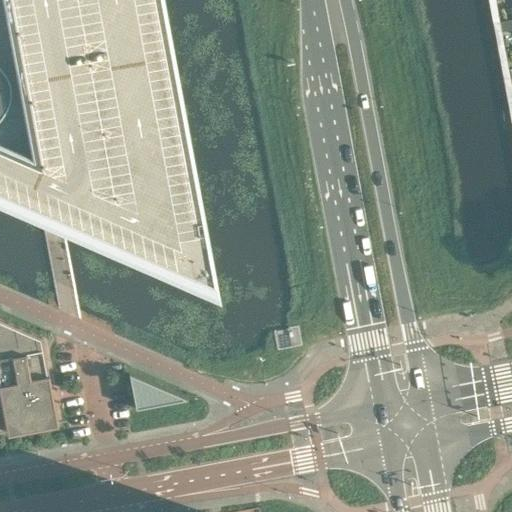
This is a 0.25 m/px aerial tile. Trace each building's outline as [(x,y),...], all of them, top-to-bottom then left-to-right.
[(19,0),(57,201),(210,268),(212,280),(213,280),(214,279),(189,145),(187,145),(187,146),(189,157),(154,142),(137,181),(118,226),(112,224),(132,178),(112,71),(145,52),(134,0),(19,0)] [(511,18),(499,21),(501,31),(511,28),(511,18)] [(0,119),(0,120),(2,117),(4,114),(6,111),(7,108),(9,105),(10,102),(10,101),(11,98),(11,96),(11,94),(11,91),(11,89),(11,87),(10,84),(9,82),(9,80),(8,78),(7,76),(4,72),(2,70),(0,67),(0,119)] [(0,316),(0,396),(7,432),(58,422),(41,335),(0,316)] [(136,408),(188,398),(129,372),(136,408)]
